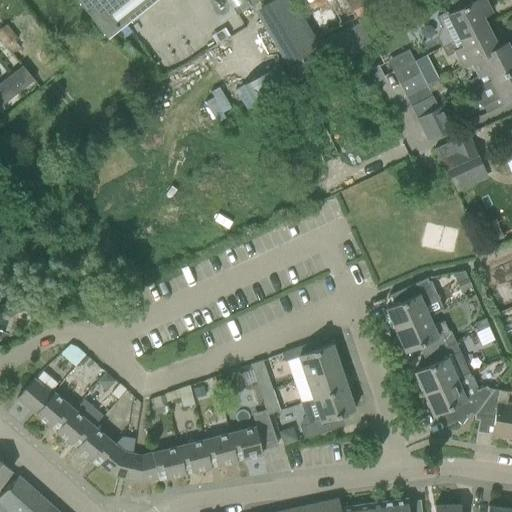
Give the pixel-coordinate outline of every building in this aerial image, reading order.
[(78,0),(109,38),(157,0),(78,0)] [(245,0),(232,8),(236,15),(261,0),(245,0)] [(273,0),(254,11),(297,84),(330,65),(292,0),(273,0)] [(294,0),(304,15),(305,16),(336,0),(345,0),(354,18),(376,7),(372,0),(294,0)] [(484,0),(476,0),(447,15),(438,20),(441,26),(437,38),(442,47),(458,39),(486,24),(482,17),(491,12),(484,0)] [(6,24),(0,28),(0,40),(6,48),(17,38),(6,24)] [(462,67),(472,63),(499,50),(498,47),(486,24),(458,39),(442,47),(446,56),(454,52),(462,67)] [(499,50),(472,63),(479,76),(469,81),(473,90),(511,69),(511,53),(508,45),(506,42),(498,47),(499,50)] [(408,50),(387,60),(393,72),(414,61),(408,50)] [(414,61),(393,72),(399,83),(420,72),(414,61)] [(0,82),(0,106),(34,80),(22,65),(0,82)] [(377,66),(365,73),(372,84),(383,78),(377,66)] [(511,69),(473,90),(474,91),(475,90),(482,105),(485,104),(489,112),(503,105),(504,104),(504,103),(511,99),(511,69)] [(189,111),(202,132),(235,112),(221,91),(189,111)] [(432,97),(410,108),(416,119),(438,108),(432,97)] [(438,108),(416,119),(426,138),(435,136),(454,127),(442,106),(438,108)] [(338,157),(320,120),(305,128),(322,164),(338,157)] [(511,130),(503,134),(510,153),(511,152),(511,130)] [(451,142),(435,149),(441,163),(443,162),(451,180),(481,166),(472,147),(456,154),(451,142)] [(463,271),(452,273),(456,283),(467,279),(463,271)] [(393,305),(385,309),(395,330),(428,315),(429,315),(425,306),(435,302),(439,289),(435,288),(430,276),(426,278),(388,295),(393,305)] [(467,279),(456,283),(460,292),(471,287),(467,279)] [(499,289),(492,292),(495,299),(502,296),(499,289)] [(429,315),(395,330),(405,352),(425,342),(429,353),(455,341),(451,331),(449,332),(444,321),(434,326),(429,315)] [(477,332),(488,327),(485,318),(473,323),(477,332)] [(321,340),(281,354),(283,362),(298,357),(305,378),(339,366),(332,344),(323,347),(321,340)] [(414,372),(423,394),(455,377),(468,371),(455,341),(429,353),(434,363),(414,372)] [(70,345),(60,354),(74,366),(84,355),(78,349),(75,347),(70,345)] [(260,393),(272,389),(262,360),(250,365),(260,393)] [(305,378),(314,399),(347,388),(339,366),(305,378)] [(455,377),(423,394),(433,415),(451,407),(456,418),(467,413),(475,414),(488,396),(493,390),(490,389),(486,387),(476,391),(475,389),(477,388),(472,376),(470,376),(468,371),(455,377)] [(106,373),(98,382),(107,391),(115,381),(106,373)] [(34,413),(52,392),(44,384),(42,386),(33,379),(16,398),(34,413)] [(202,386),(191,389),(194,397),(204,394),(202,386)] [(314,399),(299,404),(304,418),(299,427),(303,439),(304,439),(313,436),(338,427),(335,417),(354,410),(347,388),(314,399)] [(266,411),(268,415),(279,411),(275,398),(272,389),(260,393),(266,411)] [(488,396),(475,414),(494,418),(491,435),(511,438),(511,404),(507,403),(508,392),(493,390),(488,396)] [(74,410),(52,392),(34,413),(56,431),(74,410)] [(76,449),(94,427),(102,417),(82,400),(74,410),(56,431),(76,449)] [(252,414),(255,427),(256,430),(271,426),(268,415),(266,411),(252,414)] [(114,444),(94,427),(76,449),(96,466),(98,464),(97,463),(114,444)] [(253,427),(229,433),(236,460),(262,454),(256,430),(255,427),(253,427)] [(293,428),(278,432),(283,446),(297,441),(293,428)] [(229,433),(203,440),(210,467),(236,460),(229,433)] [(210,467),(203,440),(177,446),(184,474),(210,467)] [(112,475),(126,479),(132,454),(123,452),(114,444),(97,463),(98,464),(112,475)] [(158,480),(184,474),(177,446),(151,453),(158,478),(158,480)] [(132,454),(126,479),(140,482),(158,478),(151,453),(140,456),(132,454)] [(0,485),(13,471),(0,460),(0,485)] [(18,476),(4,491),(0,496),(0,511),(43,511),(50,505),(35,492),(18,476)] [(409,511),(407,498),(368,504),(369,511),(409,511)] [(338,499),(298,508),(299,511),(340,511),(340,508),(338,499)]
